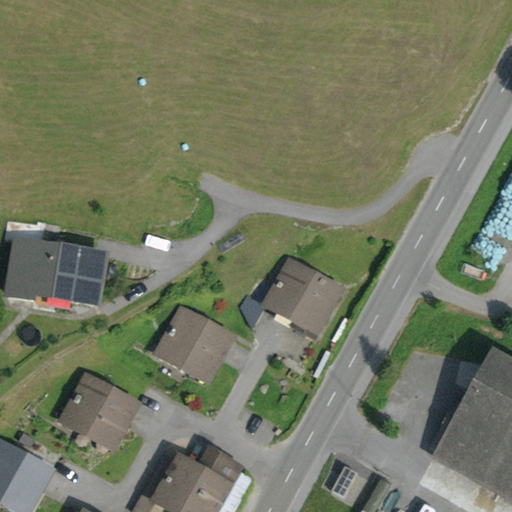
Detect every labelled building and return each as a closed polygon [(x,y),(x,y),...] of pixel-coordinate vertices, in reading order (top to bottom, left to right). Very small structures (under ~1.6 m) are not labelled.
[(73,293),(71,303),(96,307),(104,257),(32,246),(36,226),(8,221),(5,241),(18,244),(9,298),(33,302),(34,297),(36,287),(73,293)] [(274,292),(263,285),(254,301),(266,307),(277,314),(299,326),(296,331),(313,340),(340,292),(290,264),(274,292)] [(34,297),(71,303),(73,293),(36,287),(34,297)] [(241,309),(252,331),(266,307),(254,301),(248,297),(241,309)] [(182,312),(157,356),(208,384),(232,340),(182,312)] [(296,331),(299,326),(277,314),(274,320),(296,332),(296,331)] [(511,363),(492,352),(439,447),(511,487),(511,363)] [(62,423),(112,451),(137,407),(110,392),(101,387),(87,379),(62,423)] [(101,387),(110,392),(114,385),(104,380),(101,387)] [(0,446),(0,502),(17,511),(28,511),(51,473),(24,458),(28,452),(18,446),(14,453),(0,445),(0,446)] [(511,505),(511,487),(439,447),(432,460),(511,505)] [(215,511),(239,471),(210,454),(200,472),(179,460),(178,463),(166,456),(133,511),(149,511),(155,503),(169,511),(215,511)] [(347,470),(333,494),(349,503),(362,478),(347,470)]
